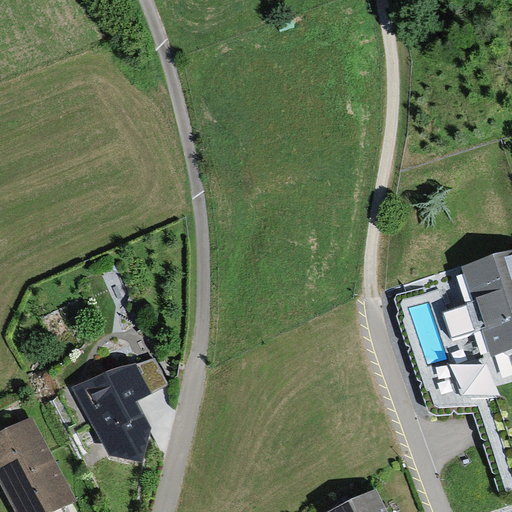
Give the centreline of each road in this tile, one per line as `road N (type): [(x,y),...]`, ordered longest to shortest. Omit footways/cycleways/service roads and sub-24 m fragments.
road 1 (track): [(149,0),(164,32),(202,208),(203,348)]
road 2 (track): [(370,299),(392,169),(388,77),(371,0)]
road 3 (residential): [(444,511),(370,299)]
road 4 (residential): [(203,348),(162,511)]
